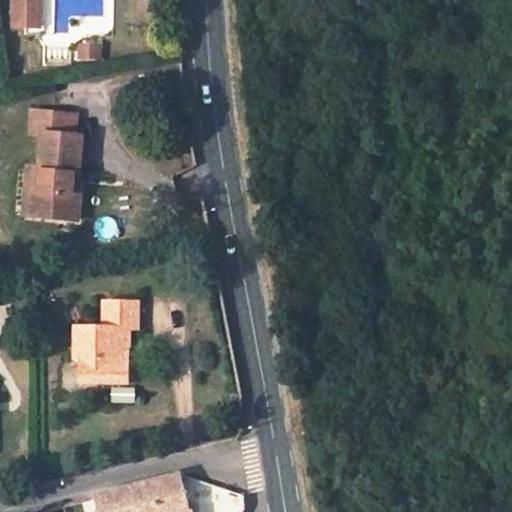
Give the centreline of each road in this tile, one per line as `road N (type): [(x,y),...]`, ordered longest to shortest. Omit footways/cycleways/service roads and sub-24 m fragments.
road 1 (secondary): [(271,443),(204,46),(207,0)]
road 2 (residential): [(271,443),(0,510)]
